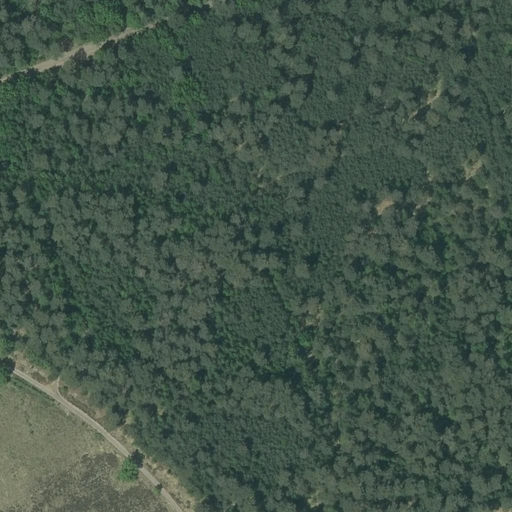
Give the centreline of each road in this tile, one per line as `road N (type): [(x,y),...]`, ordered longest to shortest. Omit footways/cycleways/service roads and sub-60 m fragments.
road 1 (track): [(0,141),(46,222),(91,346),(85,361),(55,378),(56,397)]
road 2 (track): [(466,0),(511,268)]
road 3 (track): [(178,511),(98,428),(56,397)]
road 4 (track): [(0,83),(135,35)]
